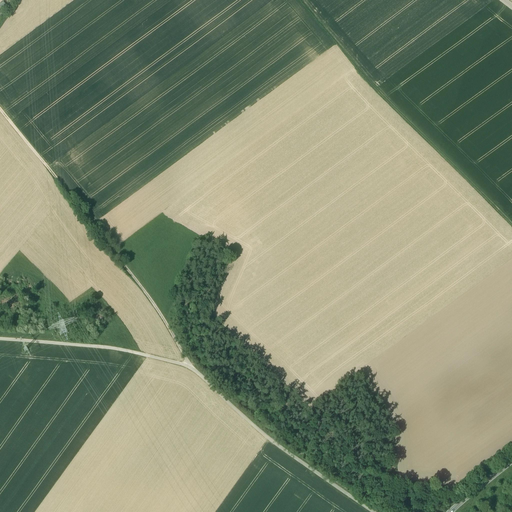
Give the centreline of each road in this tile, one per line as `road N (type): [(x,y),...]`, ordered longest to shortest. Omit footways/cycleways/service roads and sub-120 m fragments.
road 1 (track): [(186,364),(147,294),(0,109)]
road 2 (track): [(511,226),(299,0)]
road 3 (track): [(186,364),(267,437),(377,511)]
road 4 (track): [(0,339),(116,348),(186,364)]
